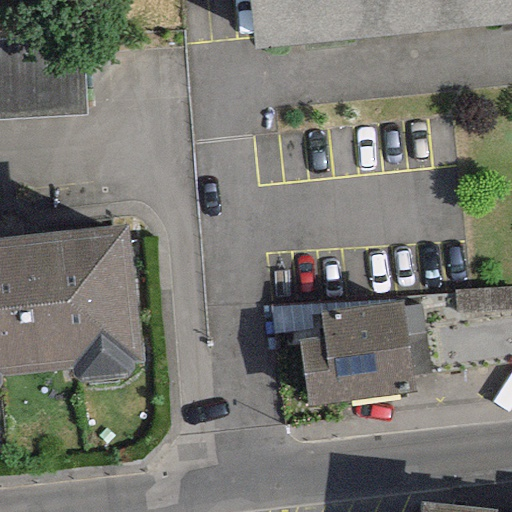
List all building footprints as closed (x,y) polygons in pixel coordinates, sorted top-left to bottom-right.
[(511,0),(247,0),(250,29),(511,5),(511,0)] [(0,113),(92,110),(90,35),(0,38),(0,113)] [(119,217),(0,228),(0,374),(133,362),(119,217)] [(428,297),(435,380),(511,372),(511,288),(461,293),(428,297)] [(322,402),(420,386),(407,304),(308,320),(322,402)]
